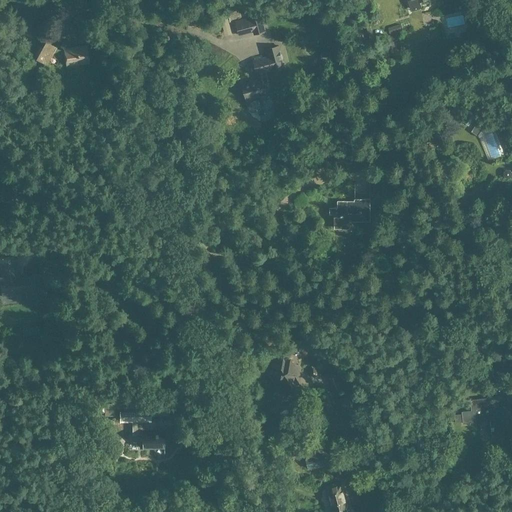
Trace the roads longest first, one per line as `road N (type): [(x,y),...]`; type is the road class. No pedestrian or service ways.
road 1 (unclassified): [(177,263),(140,0)]
road 2 (unclassified): [(264,511),(177,263)]
road 3 (unclassified): [(177,263),(80,169),(0,119)]
